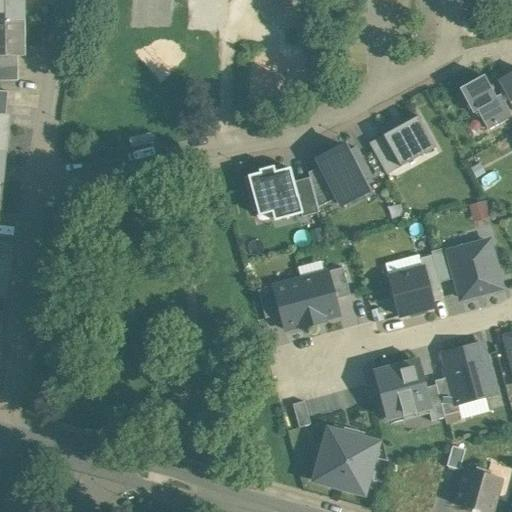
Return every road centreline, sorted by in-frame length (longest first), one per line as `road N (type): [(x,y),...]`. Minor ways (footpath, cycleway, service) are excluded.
road 1 (residential): [(42,176),(218,150),(310,123),(448,56),(511,44)]
road 2 (residential): [(7,432),(42,176)]
road 3 (residential): [(511,308),(285,369)]
road 4 (residential): [(109,461),(300,511)]
road 5 (residential): [(42,176),(65,0)]
